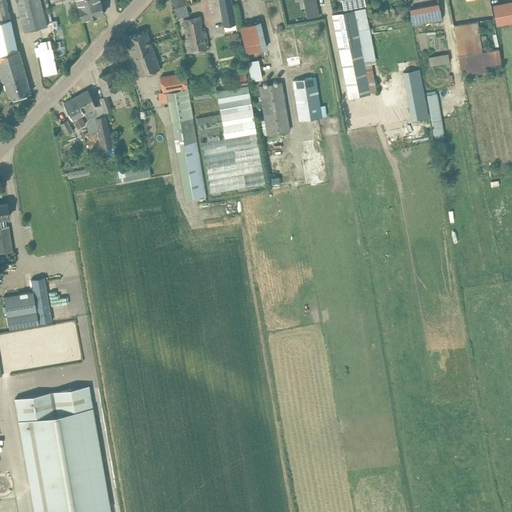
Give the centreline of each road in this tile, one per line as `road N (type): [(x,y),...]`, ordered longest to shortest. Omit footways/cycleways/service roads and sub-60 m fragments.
road 1 (unknown): [(3,148),(19,243),(32,257),(64,267),(88,372)]
road 2 (unclassified): [(0,152),(141,0)]
